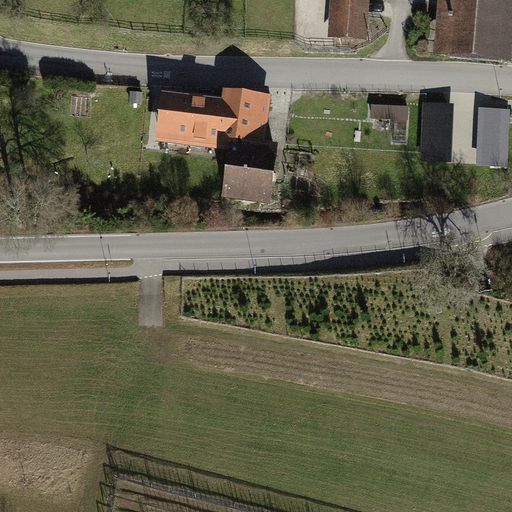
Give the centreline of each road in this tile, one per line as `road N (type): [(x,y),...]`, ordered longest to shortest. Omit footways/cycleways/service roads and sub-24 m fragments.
road 1 (tertiary): [(0,255),(325,247),(511,217)]
road 2 (tertiary): [(511,81),(289,78),(0,51)]
